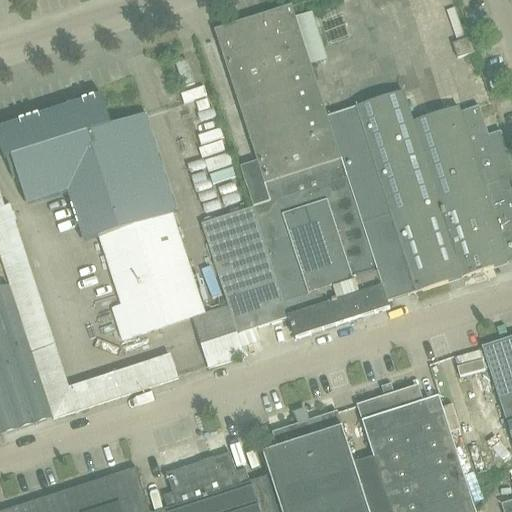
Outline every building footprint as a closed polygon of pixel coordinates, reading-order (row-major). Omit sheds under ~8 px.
[(236,25),(215,32),(265,184),(341,160),(327,118),(291,7),(287,8),(270,14),(236,25)] [(458,59),(462,57),(474,53),(470,39),(453,45),(458,59)] [(459,108),(440,115),(414,123),(404,93),(327,118),(341,160),(362,226),(388,303),(511,262),(511,167),(501,133),(489,137),(479,108),(461,114),(459,108)] [(100,101),(78,108),(69,111),(69,109),(48,115),(49,118),(0,133),(0,138),(7,161),(10,170),(13,180),(19,179),(26,201),(28,208),(68,195),(84,243),(98,238),(121,306),(111,310),(122,342),(192,319),(206,315),(173,214),(177,213),(145,116),(109,128),(100,101)] [(296,340),(378,314),(390,310),(388,303),(362,226),(341,160),(265,184),(271,203),(254,209),(202,226),(228,307),(237,336),(289,319),(296,340)] [(0,258),(10,288),(31,355),(55,347),(10,206),(5,208),(0,193),(0,258)] [(0,435),(33,425),(52,419),(31,355),(10,288),(0,291),(0,435)] [(192,319),(209,369),(244,358),(237,336),(228,307),(206,315),(192,319)] [(511,338),(482,349),(511,439),(511,338)] [(31,355),(52,419),(178,378),(172,360),(71,393),(55,347),(31,355)] [(475,511),(453,443),(440,398),(423,404),(419,390),(418,387),(357,407),(374,459),(354,465),(369,511),(475,511)] [(337,413),(273,434),(278,450),(263,455),(281,511),(369,511),(354,465),(337,413)] [(167,510),(159,511),(278,511),(267,478),(250,483),(245,470),(236,473),(230,453),(166,474),(172,494),(163,497),(167,510)] [(150,511),(137,469),(130,472),(129,469),(116,473),(117,476),(3,511),(150,511)] [(472,478),(482,504),(490,501),(480,474),(472,478)] [(511,511),(511,502),(502,506),(503,511),(511,511)]
